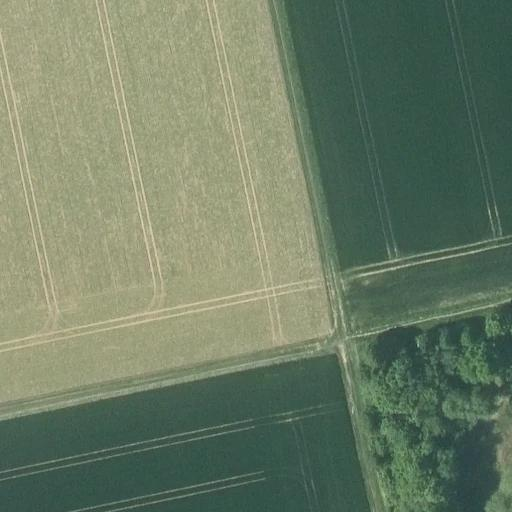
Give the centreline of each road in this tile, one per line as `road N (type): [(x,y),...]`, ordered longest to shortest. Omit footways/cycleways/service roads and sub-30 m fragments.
road 1 (track): [(0,405),(511,299)]
road 2 (track): [(338,333),(271,0)]
road 3 (track): [(338,333),(377,511)]
